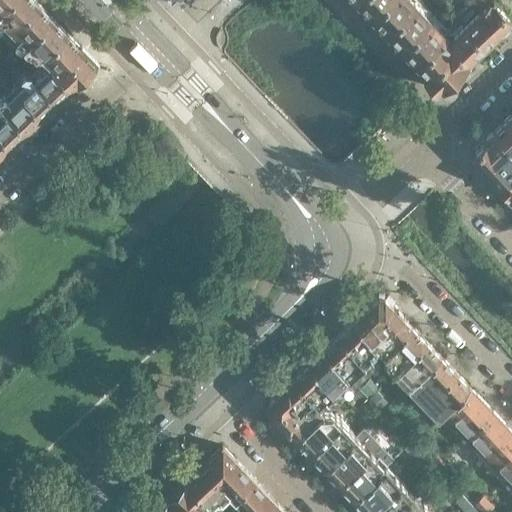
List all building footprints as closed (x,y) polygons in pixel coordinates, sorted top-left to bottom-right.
[(37,1),(35,0),(0,0),(0,20),(1,20),(9,28),(37,1)] [(352,0),(382,31),(413,0),(352,0)] [(412,63),(447,29),(419,0),(413,0),(382,31),(412,63)] [(468,57),(488,38),(500,26),(504,25),(508,22),(508,18),(511,15),(496,0),(470,0),(479,8),(452,34),(447,29),(412,63),(421,72),(423,74),(422,75),(425,77),(424,81),(429,86),(432,86),(435,88),(439,85),(440,86),(469,59),(468,57)] [(66,32),(37,1),(9,28),(14,33),(12,38),(19,46),(22,46),(26,49),(30,49),(35,55),(41,54),(42,55),(66,32)] [(98,61),(81,44),(79,46),(66,32),(42,55),(47,60),(47,59),(72,86),(77,87),(77,81),(98,61)] [(42,115),(72,86),(47,59),(47,60),(32,73),(30,71),(25,71),(21,75),(24,78),(15,87),(42,115)] [(0,131),(11,144),(42,115),(15,87),(7,94),(3,92),(0,94),(0,131)] [(511,111),(494,129),(511,147),(511,111)] [(511,147),(494,129),(471,151),(491,172),(491,176),(498,184),(511,170),(511,147)] [(0,154),(11,144),(0,131),(0,154)] [(511,170),(498,184),(511,198),(511,170)] [(208,311),(222,298),(211,285),(196,299),(208,311)] [(411,324),(402,314),(402,311),(398,306),(395,307),(384,295),(377,295),(367,305),(364,304),(360,308),(360,311),(353,318),(379,345),(378,345),(383,350),(411,324)] [(370,353),(378,345),(379,345),(353,318),(323,347),(353,379),(360,372),(357,369),(364,361),(368,365),(373,360),(372,356),(370,353)] [(440,354),(411,324),(383,350),(391,359),(388,362),(394,369),(398,366),(406,374),(402,377),(409,384),(440,354)] [(353,379),(323,347),(292,376),(318,403),(326,395),(328,397),(333,398),(338,393),(335,390),(343,382),(346,386),(353,379)] [(469,385),(440,354),(409,384),(415,391),(418,387),(426,396),(423,399),(429,406),(433,403),(441,412),(443,410),(469,385)] [(322,407),(318,403),(292,376),(285,383),(282,382),(278,387),(278,390),(268,399),(268,406),(294,434),(322,407)] [(465,434),(492,409),(469,385),(443,410),(465,434)] [(324,464),(355,434),(349,428),(345,431),(337,423),(341,420),(334,413),(331,416),(322,407),(294,434),(324,464)] [(487,457),(511,433),(511,430),(492,409),(465,434),(487,457)] [(411,440),(404,432),(397,439),(404,446),(411,440)] [(509,480),(511,477),(511,433),(487,457),(509,480)] [(381,469),(372,460),(376,456),(369,449),(366,453),(358,444),(361,441),(355,434),(324,464),(353,495),(381,469)] [(418,447),(411,440),(404,446),(411,454),(418,447)] [(266,511),(277,502),(251,475),(222,444),(203,463),(230,491),(228,493),(246,511),(266,511)] [(434,464),(442,455),(436,449),(428,457),(434,464)] [(440,470),(449,462),(442,455),(434,464),(440,470)] [(203,463),(186,479),(210,505),(219,497),(222,500),(228,493),(230,491),(203,463)] [(395,511),(410,498),(402,489),(406,485),(394,473),(390,476),(381,468),(381,469),(353,495),(368,511),(395,511)] [(202,511),(210,505),(186,479),(185,478),(167,495),(183,511),(202,511)] [(469,501),(462,493),(455,500),(462,507),(469,501)] [(183,511),(167,495),(149,511),(183,511)] [(478,510),(487,502),(481,495),(472,504),(476,508),(478,510)] [(431,511),(423,503),(419,507),(410,498),(395,511),(431,511)] [(471,511),(476,508),(472,504),(469,501),(462,507),(466,511),(471,511)] [(286,511),(277,502),(266,511),(286,511)] [(479,511),(488,511),(493,508),(487,502),(478,510),(479,511)]
